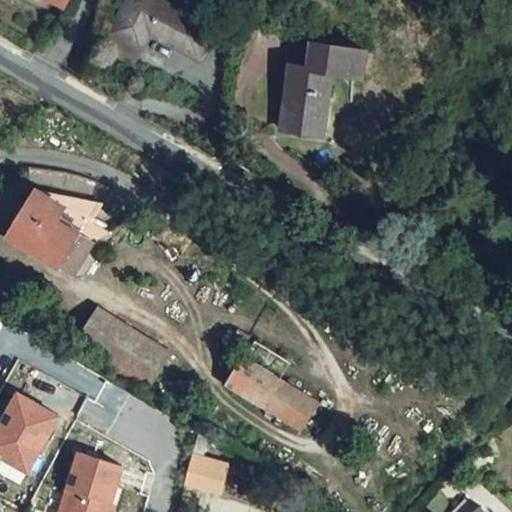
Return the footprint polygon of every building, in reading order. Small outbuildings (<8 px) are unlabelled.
[(173,0),(133,0),(117,30),(145,45),(156,28),(203,53),(218,25),(173,0)] [(135,62),(145,45),(117,30),(108,46),(135,62)] [(369,48),(319,42),(314,65),(336,68),(335,73),(365,77),(369,48)] [(297,63),(287,128),(328,134),(335,73),(336,68),(314,65),(297,63)] [(431,178),(420,176),(416,194),(429,196),(431,178)] [(50,226),(23,208),(7,231),(58,265),(66,254),(80,232),(56,216),(50,226)] [(79,262),(93,239),(80,232),(66,254),(79,262)] [(73,346),(149,393),(173,353),(96,307),(73,346)] [(280,381),(245,361),(231,387),(264,409),(280,381)] [(59,416),(19,393),(0,426),(0,456),(27,472),(59,416)] [(117,511),(132,465),(89,454),(70,511),(117,511)] [(213,465),(196,460),(189,480),(206,486),(213,465)] [(490,511),(488,510),(483,505),(477,510),(466,499),(454,511),(490,511)]
